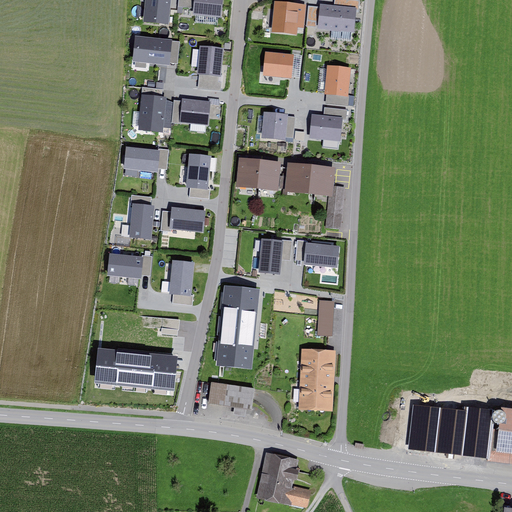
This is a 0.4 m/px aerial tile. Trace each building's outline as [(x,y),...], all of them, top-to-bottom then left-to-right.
[(171,0),(145,0),(143,25),(169,27),(171,0)] [(223,0),(194,0),(193,17),(221,20),(223,0)] [(306,7),(274,4),(272,35),(297,37),(298,30),(304,30),(306,7)] [(356,10),(320,6),(318,31),(354,34),(356,10)] [(172,44),(136,39),(133,64),(169,68),(172,44)] [(223,50),(199,48),(197,77),(221,79),(223,50)] [(301,69),(302,51),(294,51),(293,69),(301,69)] [(294,57),(266,55),(263,78),(291,81),(294,57)] [(351,70),(328,67),(324,96),(347,99),(351,70)] [(166,100),(142,97),(139,133),(163,135),(166,100)] [(211,104),(182,101),(180,125),(208,128),(211,104)] [(288,117),(264,115),(262,140),(286,142),(288,117)] [(343,120),(312,117),(310,140),(341,143),(343,120)] [(305,138),(305,130),(296,129),(295,138),(305,138)] [(159,154),(126,150),(123,172),(157,175),(159,154)] [(212,159),(189,156),(185,190),(208,193),(212,159)] [(276,164),(236,159),(234,186),(273,191),(276,164)] [(330,169),(284,165),(282,192),(327,196),(330,169)] [(340,229),(344,193),(330,192),(326,227),(340,229)] [(154,209),(133,207),(130,241),(151,243),(154,209)] [(206,213),(172,210),(170,232),(204,236),(206,213)] [(284,244),(261,241),(258,276),(280,278),(284,244)] [(340,249),(306,246),(304,268),(338,271),(340,249)] [(143,260),(109,256),(107,279),(141,283),(143,260)] [(195,266),(172,264),(169,298),(191,300),(195,266)] [(260,294),(225,290),(217,369),(252,373),(260,294)] [(334,302),(320,302),(318,337),(333,337),(334,302)] [(179,334),(180,318),(143,315),(142,325),(159,327),(159,332),(179,334)] [(302,351),(299,412),(331,414),(335,353),(302,351)] [(177,362),(99,354),(95,388),(174,396),(177,362)] [(253,393),(211,386),(208,406),(250,413),(253,393)] [(511,411),(494,409),(489,450),(511,452),(511,411)] [(470,415),(438,412),(434,453),(465,457),(470,415)] [(279,505),(283,487),(289,461),(266,456),(256,500),(279,505)] [(306,510),(310,492),(283,487),(279,505),(306,510)]
